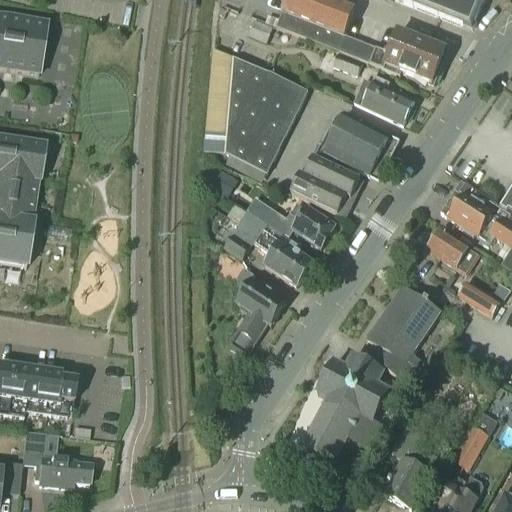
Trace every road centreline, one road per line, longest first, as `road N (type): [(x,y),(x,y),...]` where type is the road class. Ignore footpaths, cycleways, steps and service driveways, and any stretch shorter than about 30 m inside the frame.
road 1 (residential): [(236,497),(256,413),(511,38)]
road 2 (residential): [(0,332),(102,348),(95,419)]
